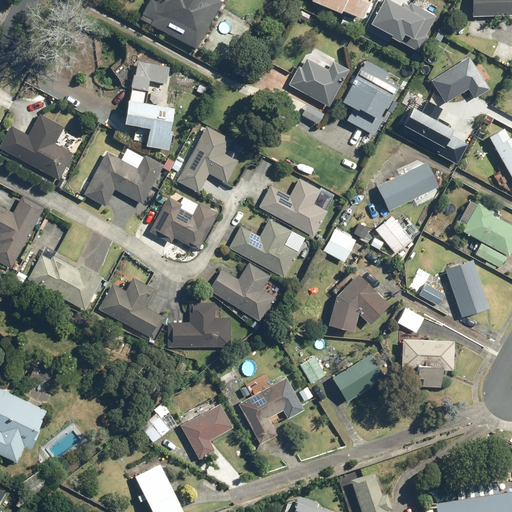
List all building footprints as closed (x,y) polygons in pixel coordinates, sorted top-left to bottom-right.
[(222,2),(218,0),(149,0),(139,19),(150,24),(150,25),(197,49),(222,2)] [(311,0),(311,1),(340,13),(342,10),(362,18),(369,0),(311,0)] [(400,6),(389,0),(382,0),(366,30),(391,44),(392,42),(400,46),(401,44),(420,54),(429,36),(427,35),(436,17),(410,2),(408,6),(402,3),(400,6)] [(511,0),(471,0),(472,16),(511,15),(511,0)] [(469,56),(431,80),(445,103),(468,89),(474,99),(490,89),(469,56)] [(298,66),(288,85),(329,106),(349,70),(333,61),(328,70),(306,58),(301,68),(298,66)] [(388,72),(366,60),(362,67),(360,66),(342,102),(353,107),(346,120),(374,135),(399,87),(384,79),(388,72)] [(169,67),(138,61),(135,75),(133,75),(131,87),(147,90),(149,80),(166,84),(169,67)] [(410,108),(398,130),(456,160),(464,145),(448,136),(451,130),(435,122),(443,107),(427,99),(420,113),(410,108)] [(173,108),(128,100),(123,123),(148,128),(145,146),(167,150),(171,131),(169,131),(173,108)] [(307,103),(301,115),(319,124),(325,112),(307,103)] [(28,135),(11,126),(0,145),(0,148),(59,180),(73,153),(55,143),(64,127),(40,114),(28,135)] [(232,140),(206,126),(177,181),(198,193),(208,174),(226,183),(238,161),(225,154),(232,140)] [(504,128),(488,137),(511,178),(511,136),(509,138),(504,128)] [(137,167),(107,151),(83,195),(105,207),(115,189),(142,204),(163,165),(144,154),(137,167)] [(427,162),(376,186),(388,211),(438,187),(427,162)] [(270,185),(259,207),(314,237),(327,211),(314,204),(321,190),(299,178),(289,196),(270,185)] [(13,213),(0,206),(0,262),(11,269),(44,207),(22,196),(13,213)] [(182,204),(168,197),(149,232),(171,243),(174,238),(198,251),(218,213),(198,203),(192,214),(180,208),(182,204)] [(478,202),(462,231),(482,242),(475,254),(500,268),(507,255),(509,256),(511,250),(511,225),(492,215),(494,211),(478,202)] [(391,216),(375,229),(395,254),(411,241),(391,216)] [(240,226),(228,248),(284,277),(298,252),(284,244),(291,231),(269,219),(259,236),(240,226)] [(356,240),(335,229),(323,251),(344,262),(356,240)] [(45,244),(28,275),(84,306),(101,275),(45,244)] [(472,249),(441,260),(461,316),(493,305),(472,249)] [(248,260),(239,274),(223,264),(211,284),(261,314),(273,295),(262,288),(270,274),(248,260)] [(106,281),(93,301),(148,338),(162,316),(144,304),(161,280),(140,267),(123,292),(106,281)] [(357,271),(337,289),(334,292),(326,321),(352,327),(356,310),(366,320),(386,301),(357,271)] [(427,279),(419,293),(435,303),(444,290),(427,279)] [(189,296),(189,320),(166,320),(165,344),(227,344),(227,321),(225,321),(226,296),(189,296)] [(404,305),(396,319),(416,330),(424,316),(404,305)] [(441,383),(442,367),(456,368),(457,336),(393,335),(392,365),(417,366),(417,382),(441,383)] [(366,353),(330,372),(343,398),(380,380),(366,353)] [(301,362),(311,379),(322,373),(312,356),(301,362)] [(288,374),(237,398),(258,441),(276,432),(268,416),(285,408),(288,414),(304,407),(288,374)] [(0,382),(0,457),(15,465),(45,404),(0,382)] [(215,448),(209,437),(233,425),(219,399),(194,412),(179,419),(198,456),(215,448)] [(138,419),(152,439),(176,423),(161,402),(138,419)] [(159,460),(133,472),(150,511),(168,511),(180,507),(159,460)] [(54,481),(43,467),(21,485),(33,499),(54,481)] [(387,511),(376,473),(350,481),(359,511),(387,511)] [(511,511),(511,491),(432,504),(432,511),(511,511)] [(331,511),(291,499),(287,511),(331,511)]
